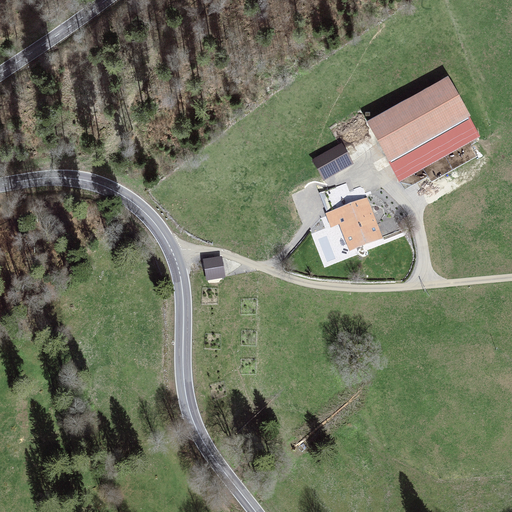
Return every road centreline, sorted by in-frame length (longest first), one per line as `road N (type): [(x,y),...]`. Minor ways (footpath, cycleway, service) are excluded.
road 1 (secondary): [(255,511),(189,411),(181,285),(162,233),(134,203),(99,184),(59,177),(0,184)]
road 2 (track): [(511,279),(329,291),(223,252),(172,251)]
road 3 (secondary): [(0,73),(105,0)]
